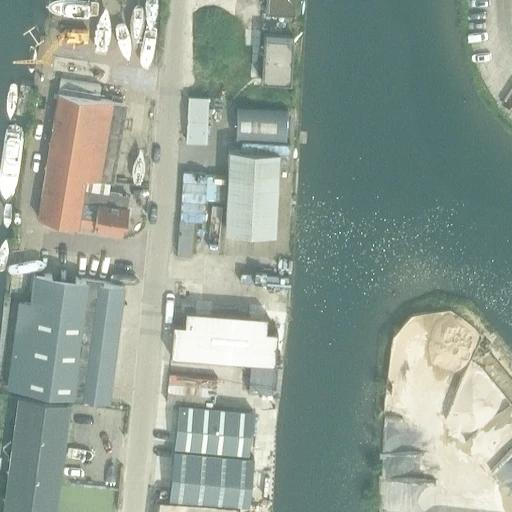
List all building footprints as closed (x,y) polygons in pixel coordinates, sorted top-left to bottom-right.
[(264,0),(264,8),(293,10),(293,0),(264,0)] [(241,30),(205,28),(202,93),(238,95),(241,30)] [(263,34),(260,79),(289,80),(291,35),(263,34)] [(94,226),(124,231),(128,207),(125,206),(127,195),(108,192),(123,102),(97,98),(100,85),(60,78),(37,216),(77,223),(77,222),(94,225),(94,226)] [(186,140),(205,141),(207,141),(209,98),(188,97),(186,140)] [(235,137),(285,138),(286,107),(236,105),(235,137)] [(225,229),(274,231),(278,149),(228,147),(225,229)] [(207,186),(209,176),(182,171),(180,182),(207,186)] [(200,208),(201,189),(186,188),(185,208),(200,208)] [(190,254),(193,221),(179,220),(176,253),(190,254)] [(19,302),(8,387),(19,388),(77,396),(109,400),(110,386),(124,284),(34,272),(30,303),(19,302)] [(238,281),(236,305),(286,309),(287,285),(238,281)] [(274,363),(277,330),(172,322),(170,356),(274,363)] [(249,364),(247,391),(271,393),(273,366),(249,364)] [(165,372),(165,389),(178,390),(179,373),(165,372)] [(54,511),(69,403),(18,397),(3,511),(54,511)] [(248,452),(253,410),(178,402),(173,444),(248,452)] [(379,466),(403,468),(404,461),(417,462),(418,445),(381,442),(379,466)] [(511,448),(487,463),(511,508),(511,448)] [(173,450),(168,498),(248,507),(249,504),(252,468),(253,458),(173,450)] [(265,469),(252,468),(249,504),(261,505),(265,469)]
